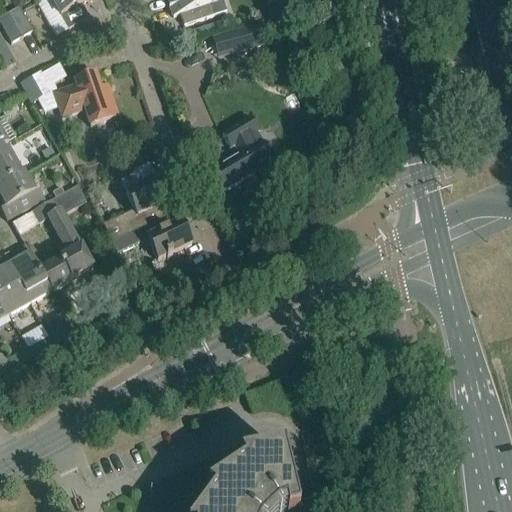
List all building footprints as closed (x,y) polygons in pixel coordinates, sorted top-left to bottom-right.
[(91,0),(50,0),(68,32),(89,20),(81,6),(91,0)] [(216,4),(214,0),(166,0),(173,19),(180,17),(183,28),(214,18),(226,14),(222,3),(216,4)] [(19,9),(8,15),(22,40),(33,33),(19,9)] [(22,40),(8,15),(0,19),(0,27),(10,46),(22,40)] [(258,27),(225,36),(231,57),(264,48),(258,27)] [(15,66),(7,52),(0,56),(0,59),(6,71),(15,66)] [(46,85),(41,76),(40,74),(20,85),(31,105),(42,99),(37,91),(46,85)] [(76,88),(57,94),(53,95),(61,119),(84,112),(90,129),(118,119),(107,87),(100,89),(95,75),(74,82),(76,88)] [(229,151),(234,149),(256,135),(259,134),(250,120),(222,138),(229,151)] [(234,149),(240,159),(212,175),(223,194),(251,178),(257,188),(279,175),(273,165),(274,164),(263,145),(262,146),(256,135),(234,149)] [(0,188),(24,175),(6,146),(0,149),(0,188)] [(55,157),(50,148),(40,154),(45,163),(55,157)] [(122,224),(105,232),(110,244),(171,216),(166,205),(171,202),(160,179),(139,189),(132,172),(118,179),(126,195),(134,213),(131,219),(122,224)] [(33,192),(24,175),(0,188),(0,202),(1,201),(6,210),(1,214),(6,223),(21,214),(44,201),(37,190),(33,192)] [(18,237),(47,221),(68,257),(39,273),(51,294),(92,271),(62,217),(86,204),(77,188),(64,195),(61,190),(52,194),(55,200),(12,225),(18,237)] [(176,226),(171,216),(110,244),(116,256),(133,247),(133,248),(143,243),(149,246),(157,263),(165,259),(166,261),(171,259),(170,257),(191,247),(181,224),(176,226)] [(39,273),(30,256),(25,248),(3,261),(5,265),(7,264),(9,268),(8,269),(30,306),(51,294),(39,273)] [(5,265),(3,261),(0,262),(0,271),(0,273),(0,272),(0,302),(9,318),(30,306),(8,269),(9,268),(7,264),(5,265)] [(0,323),(9,318),(0,302),(0,323)] [(62,343),(75,336),(70,327),(57,335),(62,343)] [(40,356),(54,348),(49,339),(36,347),(40,356)] [(20,367),(33,360),(28,351),(15,359),(20,367)] [(0,378),(11,372),(2,357),(0,358),(0,378)] [(312,511),(315,501),(314,501),(302,435),(300,435),(313,501),(304,503),(294,505),(282,454),(279,440),(278,440),(281,454),(239,464),(240,472),(235,476),(206,495),(211,501),(203,511),(312,511)]
